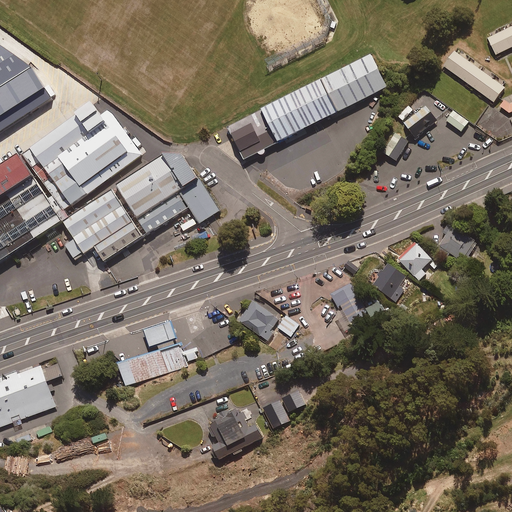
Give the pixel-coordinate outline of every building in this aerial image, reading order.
[(511,26),(488,37),(496,55),(511,47),(511,26)] [(0,92),(38,67),(7,43),(0,47),(0,92)] [(504,87),(454,50),(442,66),(492,103),(504,87)] [(380,52),(265,110),(281,142),(396,84),(380,52)] [(38,67),(0,92),(0,135),(58,98),(38,68),(38,67)] [(71,204),(148,154),(112,99),(35,149),(71,204)] [(505,101),(500,106),(509,113),(511,112),(511,103),(510,104),(505,101)] [(438,118),(426,105),(403,125),(414,138),(438,118)] [(414,111),(409,107),(398,118),(403,123),(414,111)] [(468,121),(453,110),(446,119),(461,130),(468,121)] [(262,113),(233,127),(249,158),(277,143),(262,113)] [(407,141),(394,133),(383,151),(396,159),(407,141)] [(156,162),(176,192),(198,225),(220,211),(198,178),(196,176),(181,154),(162,153),(163,155),(162,157),(156,162)] [(0,200),(34,178),(18,154),(0,166),(0,200)] [(155,160),(114,186),(135,219),(176,192),(155,160)] [(0,261),(61,221),(36,183),(0,206),(0,261)] [(132,221),(111,188),(62,220),(83,253),(92,247),(132,221)] [(186,207),(176,192),(135,219),(146,234),(186,207)] [(143,236),(132,221),(92,247),(102,263),(143,236)] [(475,243),(449,227),(445,234),(448,236),(439,250),(448,256),(450,254),(463,262),(475,243)] [(433,261),(417,244),(399,261),(419,281),(426,275),(423,271),(433,261)] [(410,281),(389,266),(374,287),(395,302),(410,281)] [(370,318),(352,283),(333,293),(352,328),(370,318)] [(280,319),(252,299),(236,321),(265,341),(280,319)] [(286,315),(277,327),(291,337),(300,325),(286,315)] [(178,338),(171,320),(143,329),(149,347),(157,345),(173,339),(178,338)] [(157,345),(158,349),(174,344),(173,339),(157,345)] [(158,349),(117,362),(125,386),(188,365),(187,362),(183,351),(180,342),(174,344),(158,349)] [(197,346),(183,351),(187,362),(197,358),(195,352),(198,351),(197,346)] [(42,364),(0,380),(0,425),(56,405),(47,382),(63,376),(58,364),(44,369),(42,364)] [(306,406),(299,393),(284,401),(291,414),(306,406)] [(275,429),(290,421),(280,402),(265,410),(275,429)] [(247,426),(245,421),(240,410),(209,424),(219,442),(211,446),(219,459),(263,438),(256,424),(247,426)] [(53,433),(51,427),(36,432),(38,438),(53,433)] [(148,477),(147,470),(132,473),(133,479),(148,477)]
